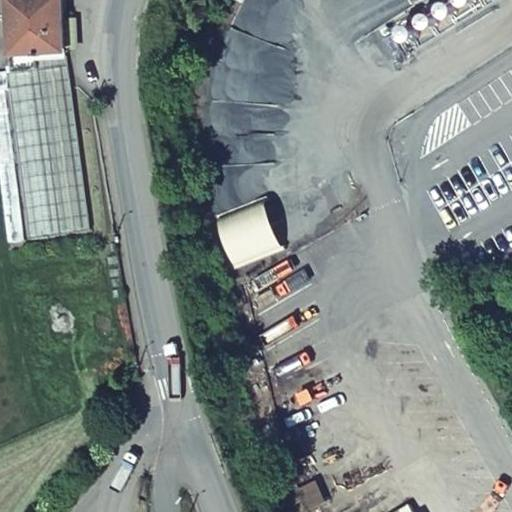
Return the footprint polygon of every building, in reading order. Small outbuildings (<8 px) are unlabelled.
[(43,70),(74,66),(67,0),(10,0),(17,74),(43,70)] [(67,233),(98,229),(74,66),(43,70),(67,233)] [(32,238),(67,233),(43,70),(17,74),(7,76),(9,89),(20,161),(32,238)] [(0,164),(20,161),(9,89),(0,90),(0,164)] [(0,169),(9,242),(32,238),(20,161),(0,164),(0,169)]
